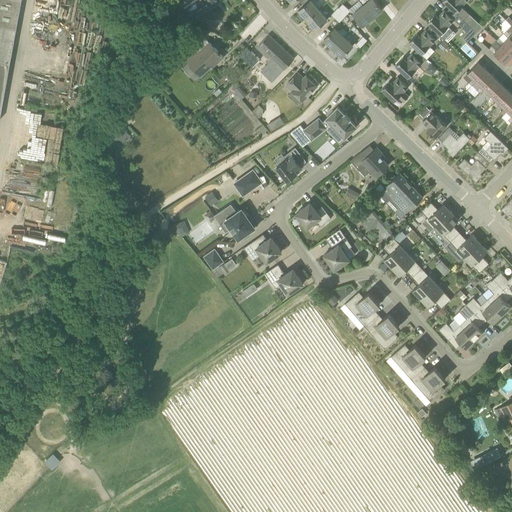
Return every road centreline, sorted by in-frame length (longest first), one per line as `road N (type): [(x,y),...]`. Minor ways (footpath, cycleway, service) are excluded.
road 1 (track): [(0,449),(93,312),(138,224),(305,116),(339,76)]
road 2 (residential): [(385,123),(273,212),(324,287),(372,270),(462,374),(511,334)]
road 3 (residential): [(477,208),(385,123)]
road 4 (residential): [(354,77),(328,70),(260,0)]
